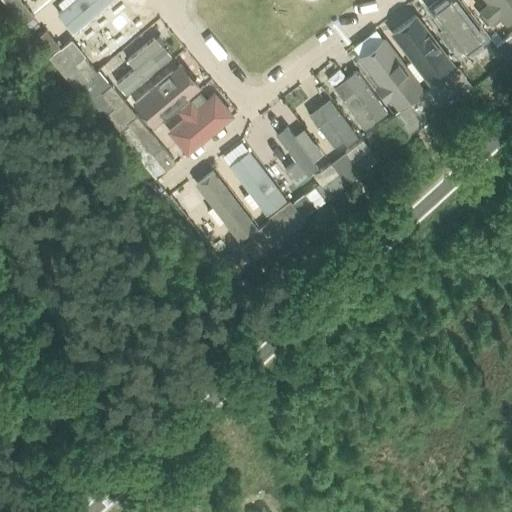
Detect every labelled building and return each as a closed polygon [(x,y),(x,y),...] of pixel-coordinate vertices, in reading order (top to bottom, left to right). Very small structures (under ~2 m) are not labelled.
[(21,0),(6,0),(5,1),(24,24),(34,15),(21,0)] [(74,0),(57,15),(75,34),(112,0),(74,0)] [(482,36),(453,0),(448,0),(434,11),(464,49),(482,36)] [(511,17),(511,0),(485,0),(507,22),(511,17)] [(430,77),(454,56),(416,10),(391,31),(430,77)] [(103,67),(140,34),(123,15),(86,48),(103,67)] [(46,29),(36,38),(50,55),(60,46),(46,29)] [(511,36),(498,47),(497,48),(507,60),(508,60),(511,56),(511,36)] [(166,58),(149,39),(112,73),(129,92),(166,58)] [(396,105),(416,89),(375,40),(355,57),(396,105)] [(482,63),(498,50),(490,41),(474,53),(482,63)] [(74,64),(87,80),(90,77),(96,71),(83,56),(74,64)] [(449,87),(465,75),(458,65),(442,78),(449,87)] [(108,87),(96,71),(90,77),(102,92),(115,108),(124,100),(111,85),(108,87)] [(139,109),(158,127),(195,90),(177,71),(139,109)] [(385,112),(355,73),(339,86),(369,125),(385,112)] [(212,87),(164,132),(186,156),(234,111),(212,87)] [(441,108),(438,105),(427,90),(411,102),(395,113),(403,123),(410,132),(441,108)] [(150,131),(124,100),(115,108),(141,138),(150,131)] [(336,143),(350,132),(325,102),(311,114),(336,143)] [(386,136),(403,123),(395,113),(379,126),(386,136)] [(275,135),(306,168),(321,155),(290,121),(275,135)] [(175,161),(150,131),(141,138),(166,169),(175,161)] [(346,151),(354,161),(358,158),(365,166),(376,157),(370,148),(371,148),(363,138),(346,151)] [(285,199),(248,151),(228,167),(265,214),(285,199)] [(320,182),(315,186),(325,199),(347,183),(331,162),(314,174),(320,182)] [(236,239),(255,224),(209,166),(190,181),(236,239)] [(270,218),(260,226),(274,244),(284,236),(305,220),(291,202),(270,218)] [(252,237),(223,260),(234,275),(274,244),(260,226),(249,234),(252,237)]
